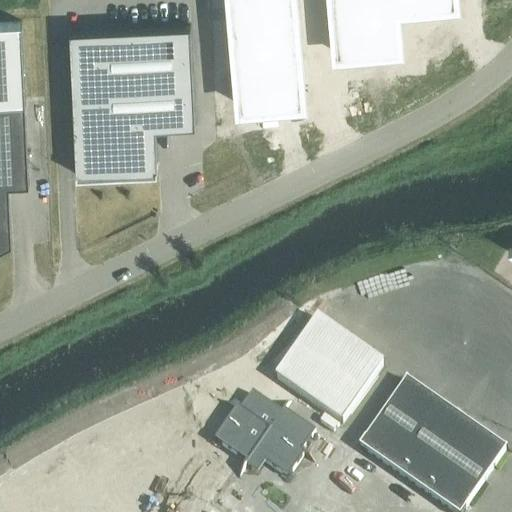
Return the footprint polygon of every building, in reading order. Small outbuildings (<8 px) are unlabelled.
[(291,0),(231,0),(239,110),(299,106),(291,0)] [(450,0),(332,0),(336,66),(396,60),(392,20),(452,16),(450,0)] [(21,23),(0,24),(0,249),(12,243),(9,185),(29,184),(21,23)] [(76,173),(157,169),(155,129),(195,127),(191,26),(69,32),(76,173)] [(341,426),(383,366),(316,319),(274,380),(341,426)] [(446,511),(464,511),(506,452),(405,382),(358,450),(446,511)] [(281,415),(251,395),(240,412),(237,410),(214,443),(256,472),(262,463),(287,481),(304,456),(301,454),(314,434),(283,412),(281,415)]
